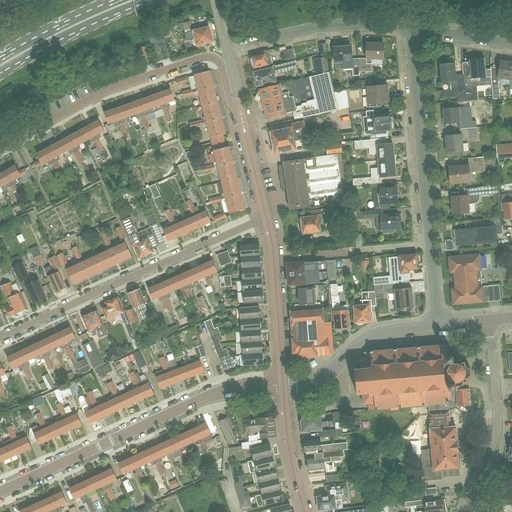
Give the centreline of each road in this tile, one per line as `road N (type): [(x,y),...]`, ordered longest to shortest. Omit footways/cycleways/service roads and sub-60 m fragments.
road 1 (residential): [(265,216),(240,109),(212,57),(116,87),(0,149)]
road 2 (residential): [(0,491),(210,395),(282,384)]
road 3 (residential): [(437,324),(411,28)]
road 4 (residential): [(0,339),(265,216)]
road 5 (residential): [(488,319),(496,437),(469,511)]
road 6 (tertiary): [(282,384),(323,378),(378,331),(437,324)]
road 7 (residential): [(282,384),(265,216)]
road 8 (primary): [(3,70),(143,0)]
road 9 (residential): [(411,28),(341,25),(263,40)]
road 10 (primary): [(118,0),(0,58)]
road 11 (tertiary): [(304,511),(282,384)]
